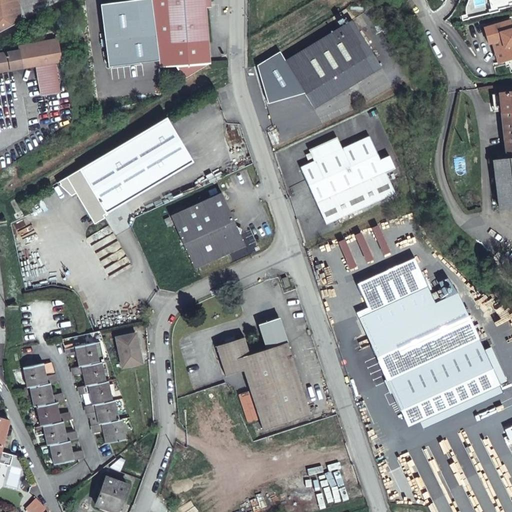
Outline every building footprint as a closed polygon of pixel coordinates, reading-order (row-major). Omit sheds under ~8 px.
[(0,0),(0,32),(57,0),(0,0)] [(185,79),(212,63),(207,6),(206,0),(150,0),(160,68),(177,65),(185,79)] [(509,19),(483,26),(487,42),(491,41),(500,38),(506,59),(511,56),(511,26),(511,27),(509,19)] [(354,21),(286,60),(305,95),(313,108),(381,69),(354,21)] [(62,60),(59,38),(19,45),(20,49),(0,52),(0,71),(37,65),(42,96),(59,93),(54,62),(62,60)] [(500,38),(491,41),(496,61),(506,59),(500,38)] [(305,95),(286,60),(279,64),(299,98),(305,95)] [(511,82),(494,85),(494,92),(498,91),(511,89),(511,82)] [(511,89),(498,91),(499,99),(503,99),(509,152),(501,152),(502,161),(511,160),(511,89)] [(168,119),(60,183),(61,185),(61,186),(72,197),(77,194),(95,225),(106,219),(104,216),(194,163),(168,119)] [(342,150),(337,139),(310,152),(315,163),(301,169),(326,226),(396,195),(386,174),(396,170),(390,158),(381,162),(370,138),(342,150)] [(455,175),(465,174),(464,157),(454,158),(455,175)] [(511,160),(502,161),(497,161),(503,210),(511,209),(511,160)] [(247,247),(223,194),(171,216),(195,270),(247,247)] [(376,224),(370,227),(381,254),(388,251),(376,224)] [(360,232),(353,234),(364,262),(371,259),(360,232)] [(344,238),(337,241),(347,268),(354,266),(344,238)] [(368,308),(383,341),(371,346),(388,381),(399,376),(479,341),(458,294),(446,299),(442,290),(432,295),(415,258),(358,284),(368,308)] [(357,313),(371,346),(383,341),(368,308),(357,313)] [(267,349),(287,343),(279,319),(258,326),(267,349)] [(142,362),(136,333),(118,337),(124,366),(142,362)] [(311,414),(287,343),(267,349),(250,355),(244,338),(217,348),(226,377),(244,371),(264,430),(311,414)] [(479,341),(399,376),(409,399),(489,364),(479,341)] [(99,362),(95,342),(66,348),(68,355),(78,354),(81,366),(71,368),(74,375),(84,373),(87,385),(79,387),(81,394),(83,394),(87,406),(86,406),(88,414),(91,414),(94,426),(92,426),(95,433),(104,432),(107,444),(125,440),(121,420),(119,420),(115,400),(112,401),(108,381),(106,382),(101,362),(99,362)] [(45,376),(56,374),(53,362),(43,364),(45,376)] [(58,382),(56,374),(45,376),(43,364),(25,367),(30,388),(32,387),(36,407),(39,407),(44,426),(47,426),(51,445),(54,445),(58,464),(84,459),(81,451),(72,453),(69,442),(78,440),(75,432),(65,434),(63,422),(71,420),(68,412),(58,414),(56,403),(65,401),(62,393),(52,395),(50,384),(58,382)] [(0,451),(9,420),(0,417),(0,451)] [(374,448),(390,442),(386,427),(369,432),(374,448)] [(111,468),(119,471),(123,461),(116,457),(111,468)] [(108,511),(116,511),(128,488),(107,478),(96,506),(108,511)] [(23,510),(25,511),(42,511),(45,509),(34,499),(23,510)]
